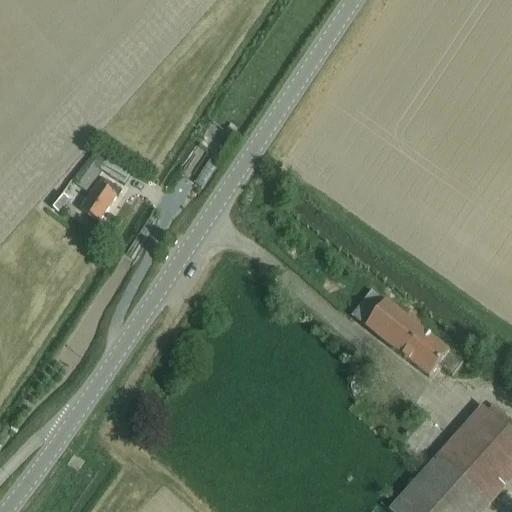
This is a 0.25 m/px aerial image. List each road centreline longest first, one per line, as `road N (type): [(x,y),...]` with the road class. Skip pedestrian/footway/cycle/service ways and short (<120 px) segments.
road 1 (tertiary): [(86,396),(350,0)]
road 2 (tertiary): [(2,511),(86,396)]
